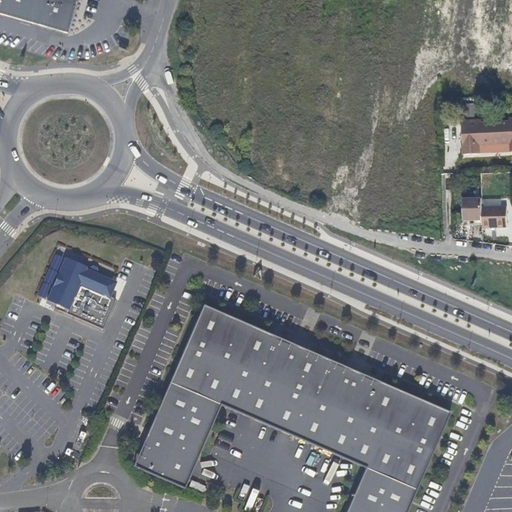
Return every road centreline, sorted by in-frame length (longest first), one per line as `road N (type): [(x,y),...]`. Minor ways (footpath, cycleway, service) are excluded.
road 1 (primary): [(110,181),(511,362)]
road 2 (residential): [(511,259),(347,229),(228,176),(200,149),(151,59)]
road 3 (primary): [(511,329),(125,148)]
